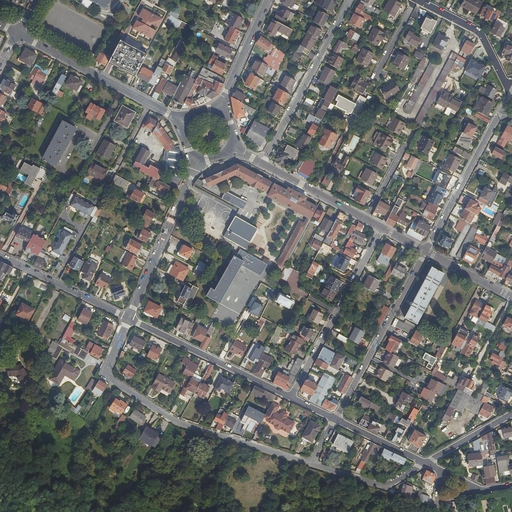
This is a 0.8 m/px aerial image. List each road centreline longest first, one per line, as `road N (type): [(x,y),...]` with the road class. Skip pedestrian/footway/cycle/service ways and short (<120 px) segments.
road 1 (residential): [(311,465),(176,420),(105,374),(129,318)]
road 2 (tertiary): [(187,121),(16,32)]
road 3 (residential): [(382,228),(290,396)]
road 4 (residential): [(425,250),(335,419)]
road 5 (residential): [(262,163),(348,0)]
road 6 (residential): [(290,396),(129,318)]
road 7 (residential): [(129,318),(199,157)]
road 8 (residential): [(500,108),(425,250)]
road 9 (residential): [(0,255),(129,318)]
road 10 (residential): [(417,0),(477,31),(510,90)]
road 11 (residential): [(426,462),(385,488),(311,465)]
road 12 (unclassified): [(268,0),(218,112)]
